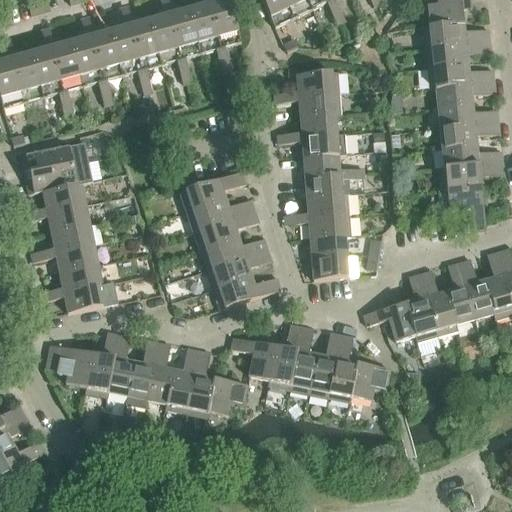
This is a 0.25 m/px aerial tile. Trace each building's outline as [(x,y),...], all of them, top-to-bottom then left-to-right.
[(78,0),(69,0),(68,0),(70,9),(80,6),(78,0)] [(185,63),(200,59),(188,14),(179,16),(178,11),(170,13),(166,0),(162,0),(159,1),(163,15),(156,17),(157,22),(148,25),(161,70),(176,65),(182,88),(191,86),(185,63)] [(195,6),(196,11),(188,14),(200,59),(215,54),(222,77),(231,75),(224,52),(241,47),(228,3),(218,5),(217,0),(209,3),(208,0),(201,0),(203,4),(195,6)] [(258,0),(274,32),(311,14),(304,0),(258,0)] [(345,24),(335,3),(340,0),(304,0),(311,14),(326,7),(337,29),(345,24)] [(368,0),(373,11),(382,7),(378,0),(368,0)] [(436,0),(437,9),(426,10),(428,30),(428,31),(463,28),(462,13),(470,12),(469,0),(436,0)] [(48,6),(38,9),(41,17),(50,14),(48,6)] [(38,9),(28,11),(31,20),(41,17),(38,9)] [(124,26),(117,28),(118,33),(109,36),(121,81),(137,76),(143,99),(152,97),(146,74),(161,70),(148,25),(140,27),(138,22),(131,24),(127,10),(120,12),(124,26)] [(9,17),(0,19),(0,23),(1,28),(11,25),(9,17)] [(79,44),(69,47),(82,92),(97,87),(104,110),(113,108),(107,85),(121,81),(109,36),(100,38),(99,33),(91,35),(87,21),(81,23),(85,37),(77,39),(79,44)] [(428,30),(423,31),(425,52),(489,45),(488,34),(464,36),(463,28),(428,31),(428,30)] [(74,119),(67,96),(82,92),(69,47),(61,49),(60,44),(52,46),(48,32),(41,34),(46,48),(38,50),(39,55),(30,58),(42,103),(58,98),(65,121),(74,119)] [(0,66),(0,103),(3,114),(42,103),(30,58),(22,60),(20,55),(13,57),(9,43),(2,45),(6,59),(0,60),(0,66)] [(293,44),(283,49),(287,57),(297,52),(293,44)] [(467,60),(490,57),(489,45),(425,52),(428,72),(467,68),(467,60)] [(435,92),(493,86),(492,74),(468,77),(467,68),(428,72),(430,94),(435,93),(435,92)] [(336,76),(296,80),(297,96),(298,101),(338,98),(336,76)] [(471,100),(495,98),(493,86),(435,92),(435,93),(437,113),(472,109),(471,100)] [(297,96),(288,97),(289,107),(298,106),(300,123),(334,120),(339,119),(338,98),(298,101),(297,96)] [(289,107),(288,97),(274,98),(274,108),(289,107)] [(472,109),(437,113),(439,133),(498,127),(497,115),(473,117),(472,109)] [(334,120),(300,123),(301,137),(301,142),(336,139),(334,120)] [(476,149),(475,141),(499,138),(498,127),(439,133),(442,153),(476,149)] [(383,136),(362,138),(363,157),(384,155),(383,136)] [(344,138),(336,139),(301,142),(301,137),(292,138),(293,147),(302,146),(303,163),(337,160),(346,159),(344,138)] [(292,138),(277,139),(278,148),(293,147),(292,138)] [(22,140),(11,143),(13,151),(25,148),(22,140)] [(28,173),(31,186),(26,187),(28,199),(42,196),(82,188),(73,149),(20,160),(23,174),(28,173)] [(476,149),(442,153),(444,172),(444,173),(502,167),(501,155),(477,158),(476,149)] [(348,184),(348,174),(339,175),(337,160),(303,163),(304,182),(339,180),(339,185),(348,184)] [(446,194),(481,190),(480,181),(503,179),(502,167),(444,173),(444,172),(438,173),(441,195),(438,195),(438,196),(446,195),(446,194)] [(363,173),(348,174),(348,184),(363,182),(363,173)] [(225,204),(222,196),(245,188),(241,176),(180,196),(187,217),(225,204)] [(349,198),(348,184),(339,185),(339,180),(304,182),(306,203),(341,200),(341,199),(346,198),(349,198)] [(82,188),(42,196),(46,213),(47,217),(86,209),(82,188)] [(481,190),(446,194),(446,195),(438,196),(440,216),(471,213),(474,236),(485,234),(481,190)] [(307,218),(308,223),(348,220),(346,198),(341,199),(341,200),(306,203),(307,218)] [(225,204),(187,217),(194,236),(254,216),(251,204),(228,212),(225,204)] [(46,213),(37,215),(39,224),(48,222),(51,237),(90,229),(86,209),(47,217),(46,213)] [(37,215),(22,218),(24,227),(39,224),(37,215)] [(254,216),(194,236),(200,255),(238,243),(235,234),(258,227),(254,216)] [(307,218),(298,219),(299,228),(308,228),(309,243),(344,241),(344,242),(349,241),(348,220),(308,223),(307,218)] [(137,219),(131,220),(132,227),(139,226),(137,219)] [(298,219),(283,220),(284,230),(299,228),(298,219)] [(90,229),(51,237),(54,253),(55,257),(94,249),(90,229)] [(344,241),(309,243),(311,264),(346,261),(344,242),(344,241)] [(238,243),(200,255),(207,275),(267,254),(263,243),(241,251),(238,243)] [(369,259),(379,260),(381,246),(371,244),(369,259)] [(54,253),(45,255),(47,264),(56,262),(59,277),(98,269),(94,249),(55,257),(54,253)] [(511,263),(509,252),(497,256),(511,307),(511,263)] [(267,254),(207,275),(213,294),(251,281),(248,273),(271,266),(267,254)] [(45,255),(30,258),(32,267),(47,264),(45,255)] [(484,284),(494,318),(493,318),(494,323),(511,318),(511,307),(497,256),(486,259),(492,282),(484,284)] [(369,259),(366,273),(376,275),(379,260),(369,259)] [(346,261),(311,264),(313,285),(348,282),(346,261)] [(494,318),(484,284),(476,287),(470,264),(458,267),(474,323),(493,318),(494,318)] [(453,293),(445,295),(455,329),(456,329),(474,323),(458,267),(447,270),(453,293)] [(98,269),(59,277),(62,293),(63,297),(102,289),(98,269)] [(430,275),(419,278),(436,340),(457,334),(456,329),(455,329),(445,295),(437,298),(430,275)] [(419,278),(407,281),(414,304),(406,307),(416,340),(414,340),(416,345),(436,340),(419,278)] [(251,281),(213,294),(220,314),(280,294),(276,282),(254,289),(251,281)] [(54,294),(56,304),(64,302),(68,318),(117,308),(113,286),(102,289),(63,297),(62,293),(54,294)] [(54,294),(39,298),(41,307),(56,304),(54,294)] [(414,340),(416,340),(406,307),(363,319),(366,330),(381,326),(388,324),(395,346),(414,340)] [(268,385),(267,390),(289,394),(290,389),(289,389),(301,331),(289,329),(285,353),(276,351),(269,385),(268,385)] [(289,389),(290,389),(289,394),(308,398),(316,359),(308,357),(313,334),(301,331),(289,389)] [(86,392),(85,397),(107,402),(108,397),(107,397),(118,339),(107,337),(102,360),(94,358),(87,393),(86,392)] [(316,359),(308,398),(327,402),(328,397),(329,397),(341,340),(329,337),(325,361),(316,359)] [(108,397),(127,401),(125,409),(134,366),(125,365),(130,341),(118,339),(107,397),(108,397)] [(348,365),(353,342),(341,340),(329,397),(328,397),(327,402),(349,406),(350,401),(349,401),(356,367),(348,365)] [(232,342),(230,354),(253,358),(248,381),(268,385),(269,385),(276,351),(232,342)] [(134,366),(125,409),(145,413),(158,347),(147,345),(142,368),(134,366)] [(158,347),(145,413),(147,405),(166,408),(167,409),(173,374),(165,373),(170,349),(158,347)] [(50,350),(47,361),(70,366),(72,366),(74,354),(50,350)] [(166,408),(164,414),(185,418),(198,355),(187,353),(182,376),(173,374),(167,409),(166,408)] [(72,366),(70,366),(68,378),(66,388),(86,392),(87,393),(94,358),(74,354),(72,366)] [(213,383),(205,381),(210,357),(198,355),(185,418),(206,422),(208,417),(206,417),(213,383)] [(47,361),(45,373),(68,378),(70,366),(47,361)] [(349,401),(350,401),(370,405),(373,395),(385,397),(390,374),(356,367),(349,401)] [(213,383),(206,417),(208,417),(228,421),(230,410),(242,413),(247,389),(213,383)] [(0,434),(24,420),(19,410),(0,420),(0,434)] [(0,457),(13,450),(9,442),(30,431),(24,420),(0,434),(0,457)] [(13,450),(0,457),(0,482),(45,457),(38,446),(17,457),(13,450)]
